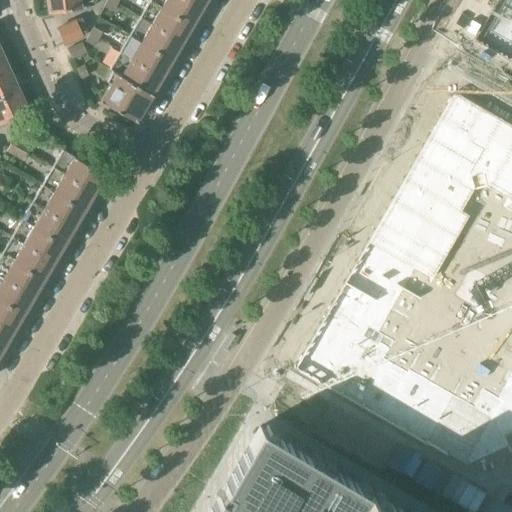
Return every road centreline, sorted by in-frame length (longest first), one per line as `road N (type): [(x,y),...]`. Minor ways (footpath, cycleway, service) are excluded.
road 1 (tertiary): [(77,511),(180,372),(394,0)]
road 2 (tertiary): [(316,0),(161,287),(62,440),(4,511)]
road 3 (residential): [(139,511),(315,247),(428,44)]
road 4 (residential): [(151,156),(0,414)]
road 5 (residential): [(151,156),(84,122),(58,97),(19,0)]
road 6 (residential): [(241,0),(151,156)]
